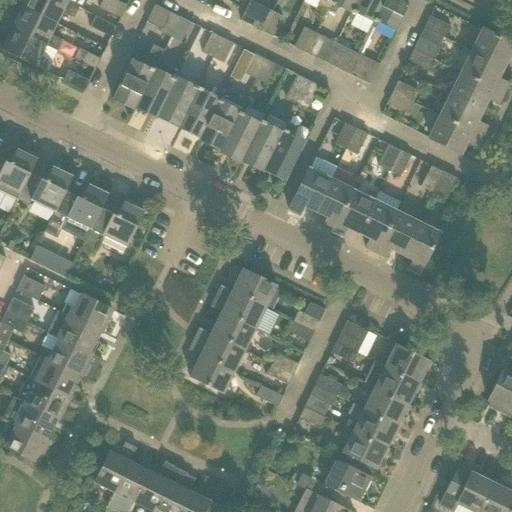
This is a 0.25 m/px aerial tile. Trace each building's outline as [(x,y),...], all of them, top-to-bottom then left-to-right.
[(60,0),(25,0),(22,7),(57,24),(62,13),(74,18),(78,9),(60,0)] [(60,0),(78,9),(79,8),(82,10),(87,0),(60,0)] [(120,19),(127,6),(114,0),(102,0),(99,8),(120,19)] [(326,9),(330,0),(320,0),(318,5),(326,9)] [(334,4),(350,12),(351,13),(357,0),(330,0),(326,9),(331,11),(334,4)] [(356,15),(354,14),(355,12),(372,21),(373,22),(374,22),(384,0),(357,0),(351,13),(348,18),(353,20),(356,15)] [(396,31),(411,0),(384,0),(374,22),(373,22),(371,27),(375,29),(378,24),(377,23),(378,22),(396,31)] [(22,7),(22,8),(11,30),(46,47),(46,46),(57,52),(63,41),(51,35),(57,24),(22,7)] [(251,26),(263,32),(272,12),(261,7),(251,26)] [(159,32),(170,37),(180,18),(169,12),(159,32)] [(272,12),(263,32),(273,37),(283,18),(272,12)] [(111,38),(116,27),(95,17),(89,27),(111,38)] [(430,17),(424,28),(445,39),(451,27),(430,17)] [(180,18),(170,37),(181,42),(190,23),(180,18)] [(294,47),(305,53),(314,33),(303,28),(294,47)] [(11,30),(1,49),(1,51),(47,73),(52,62),(41,57),(46,47),(11,30)] [(503,68),(509,56),(511,57),(511,44),(483,30),(472,52),(503,68)] [(202,53),(213,58),(222,39),(211,33),(202,53)] [(314,33),(305,53),(316,58),(326,39),(314,33)] [(222,39),(213,58),(224,64),(233,44),(222,39)] [(419,39),(413,50),(434,61),(440,49),(419,39)] [(326,63),(337,69),(348,74),(358,54),(336,44),(326,63)] [(132,51),(128,59),(131,61),(112,100),(113,101),(115,97),(135,106),(135,107),(154,69),(155,69),(164,51),(153,45),(147,58),(132,51)] [(95,70),(100,60),(79,49),(74,59),(95,70)] [(434,61),(413,50),(408,61),(429,72),(434,61)] [(497,80),(503,68),(472,52),(461,74),(502,94),(507,84),(497,80)] [(245,74),(256,79),(265,60),(254,54),(245,74)] [(358,54),(348,74),(370,85),(379,65),(358,54)] [(265,60),(256,79),(267,84),(276,65),(265,60)] [(135,107),(135,106),(134,109),(135,109),(137,105),(157,115),(176,78),(177,79),(180,73),(175,70),(171,77),(155,69),(154,69),(135,107)] [(63,81),(84,92),(90,81),(68,71),(63,81)] [(498,104),(502,94),(461,74),(450,96),(481,111),(488,99),(498,104)] [(286,98),(296,104),(308,81),(297,76),(286,98)] [(156,118),(158,118),(159,115),(179,124),(197,88),(195,87),(192,86),(177,79),(176,78),(157,115),(156,118)] [(218,99),(202,91),(205,84),(198,81),(195,87),(197,88),(179,124),(180,124),(178,126),(180,127),(181,125),(200,134),(218,99)] [(308,81),(296,104),(307,109),(319,86),(308,81)] [(418,92),(398,82),(392,93),(413,103),(418,92)] [(241,107),(246,98),(223,88),(218,99),(200,134),(201,135),(199,139),(200,139),(201,137),(221,147),(239,111),(241,107)] [(392,93),(387,104),(407,115),(413,103),(392,93)] [(476,123),(481,111),(450,96),(440,117),(481,137),(486,127),(476,123)] [(239,111),(221,147),(219,151),(220,152),(221,150),(241,159),(259,124),(259,123),(243,116),(246,110),(241,107),(239,111)] [(259,124),(241,159),(242,159),(241,161),(242,162),(244,158),(263,168),(282,132),(281,132),(266,124),(269,118),(263,115),(259,123),(259,124)] [(429,139),(460,154),(466,142),(476,147),(481,137),(440,117),(429,139)] [(284,181),(285,181),(305,142),(303,142),(307,133),(307,130),(301,127),(298,128),(297,130),(285,124),(281,132),(282,132),(263,168),(264,168),(263,170),(264,171),(266,167),(286,177),(284,181)] [(334,145),(346,151),(356,129),(345,124),(334,145)] [(356,129),(346,151),(357,156),(367,135),(356,129)] [(377,166),(388,172),(399,150),(388,145),(377,166)] [(0,186),(18,195),(29,174),(30,174),(37,159),(17,149),(9,164),(0,159),(0,186)] [(399,150),(388,172),(400,177),(410,156),(399,150)] [(432,193),(442,172),(430,166),(420,187),(432,193)] [(18,195),(16,199),(29,206),(31,201),(54,213),(65,191),(65,192),(73,177),(52,167),(45,182),(30,174),(29,174),(18,195)] [(309,170),(288,211),(299,216),(304,206),(315,212),(331,181),(309,170)] [(457,179),(442,172),(432,193),(447,200),(457,179)] [(352,191),(331,181),(315,212),(327,218),(322,228),(332,232),(352,191)] [(54,213),(52,217),(44,232),(57,239),(62,230),(85,241),(100,209),(101,209),(108,194),(88,184),(81,199),(65,192),(65,191),(54,213)] [(374,202),(352,191),(332,232),(342,237),(346,227),(358,233),(374,202)] [(377,194),(375,202),(396,208),(399,200),(377,194)] [(126,248),(128,244),(144,212),(124,202),(116,217),(101,209),(100,209),(85,241),(82,246),(95,252),(102,236),(126,248)] [(395,212),(374,202),(358,233),(370,239),(365,249),(375,253),(395,212)] [(402,254),(417,223),(395,212),(375,253),(384,258),(389,248),(402,254)] [(418,275),(439,234),(417,223),(402,254),(413,260),(408,270),(418,275)] [(265,308),(276,286),(243,269),(232,291),(265,308)] [(23,276),(16,290),(16,291),(37,301),(44,287),(23,276)] [(221,313),(255,330),(265,308),(232,291),(221,286),(210,308),(221,313)] [(101,332),(112,310),(81,295),(74,310),(65,305),(60,314),(68,317),(68,316),(102,333),(103,333),(101,332)] [(34,309),(13,298),(5,313),(27,323),(34,309)] [(268,335),(278,316),(265,309),(255,329),(268,335)] [(314,333),(319,322),(298,311),(293,322),(314,333)] [(5,313),(0,323),(21,334),(27,323),(5,313)] [(211,334),(244,351),(255,330),(221,313),(211,334)] [(68,316),(68,317),(62,329),(55,325),(49,336),(58,340),(59,339),(89,353),(99,332),(102,334),(102,333),(68,316)] [(336,343),(357,354),(368,332),(346,321),(336,343)] [(288,332),(309,343),(314,333),(293,322),(288,332)] [(234,372),(244,351),(211,334),(211,335),(199,329),(188,351),(200,356),(234,372)] [(59,339),(58,340),(52,353),(43,349),(40,356),(47,360),(78,376),(81,377),(92,382),(103,360),(92,355),(92,354),(89,353),(59,339)] [(352,364),(357,354),(336,343),(331,353),(352,364)] [(396,345),(385,367),(418,384),(429,361),(396,345)] [(0,350),(0,363),(5,367),(11,356),(0,350)] [(277,354),(272,365),(293,375),(298,365),(277,354)] [(39,358),(40,358),(35,369),(33,368),(28,379),(37,384),(38,382),(70,398),(71,398),(67,396),(78,376),(47,360),(40,356),(39,358)] [(189,378),(223,395),(234,372),(200,356),(189,378)] [(511,413),(511,360),(509,359),(503,371),(502,371),(488,400),(491,401),(488,406),(502,412),(503,409),(511,413)] [(364,383),(374,389),(408,405),(418,384),(385,367),(374,362),(364,383)] [(293,375),(272,365),(267,375),(288,386),(293,375)] [(337,396),(342,386),(320,375),(315,386),(337,397),(337,396)] [(23,392),(19,400),(59,420),(60,419),(58,418),(68,398),(70,399),(70,398),(38,382),(37,384),(31,396),(23,392)] [(277,407),(283,397),(262,386),(256,397),(277,407)] [(315,386),(304,407),(324,417),(329,406),(332,407),(337,397),(315,386)] [(346,400),(350,394),(348,389),(342,386),(337,396),(346,400)] [(397,426),(408,405),(374,389),(364,409),(364,410),(397,426)] [(59,421),(59,420),(19,400),(13,398),(2,420),(6,422),(7,421),(49,442),(49,441),(46,439),(56,419),(59,421)] [(349,414),(359,419),(353,431),(387,447),(397,426),(364,410),(364,409),(353,404),(349,414)] [(326,418),(324,417),(304,407),(299,418),(321,429),(326,418)] [(0,445),(19,455),(37,463),(47,442),(48,442),(49,442),(7,421),(6,422),(0,433),(0,445)] [(342,454),(375,470),(387,447),(353,431),(342,454)] [(129,462),(130,463),(136,449),(125,443),(121,451),(112,447),(94,483),(114,493),(129,462)] [(324,485),(312,479),(302,475),(297,486),(318,497),(319,496),(330,502),(335,491),(359,503),(372,478),(336,460),(324,485)] [(114,493),(108,507),(117,511),(128,511),(134,503),(133,503),(151,466),(143,462),(140,467),(130,463),(129,462),(114,493)] [(133,503),(134,503),(151,511),(153,511),(169,481),(169,482),(176,468),(164,463),(160,471),(151,466),(133,503)] [(480,511),(495,484),(472,472),(473,470),(460,463),(437,505),(450,511),(480,511)] [(153,511),(178,511),(191,486),(182,481),(179,487),(169,482),(169,481),(153,511)] [(511,511),(511,493),(495,484),(480,511),(511,511)] [(191,486),(178,511),(203,511),(209,501),(198,496),(201,491),(191,486)] [(350,511),(330,502),(319,496),(318,497),(310,511),(350,511)]
